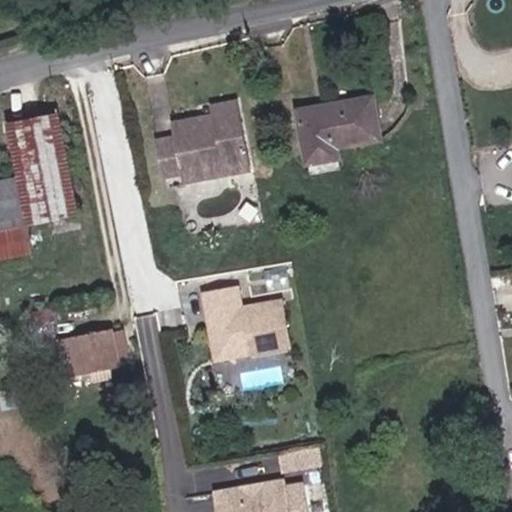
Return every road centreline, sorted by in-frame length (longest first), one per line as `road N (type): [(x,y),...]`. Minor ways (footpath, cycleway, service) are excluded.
road 1 (unknown): [(438,0),(490,357),(511,410)]
road 2 (unclassified): [(311,0),(0,68)]
